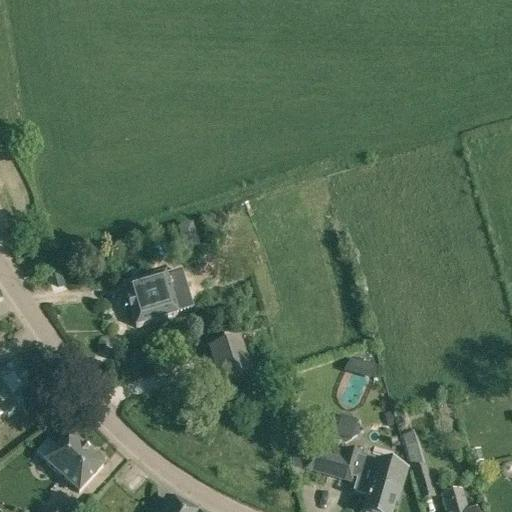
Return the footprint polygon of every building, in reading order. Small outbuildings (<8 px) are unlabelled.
[(177,230),(185,255),(200,251),(192,225),(177,230)] [(196,261),(202,280),(216,277),(210,256),(196,261)] [(124,287),(136,329),(178,316),(165,275),(124,287)] [(210,351),(220,384),(249,375),(239,342),(210,351)] [(7,416),(20,408),(25,415),(39,406),(34,398),(36,397),(15,366),(0,375),(0,414),(5,412),(7,416)] [(384,415),(388,428),(395,426),(391,413),(384,415)] [(43,461),(77,493),(102,466),(68,435),(55,449),(46,441),(36,452),(44,460),(43,461)] [(418,444),(405,447),(407,457),(420,453),(418,444)] [(290,467),(302,471),(300,464),(296,449),(286,452),(290,467)] [(359,459),(361,454),(346,450),(342,461),(311,452),(306,471),(352,485),(352,484),(359,459)] [(479,450),(469,453),(472,464),(482,461),(479,450)] [(407,457),(411,471),(425,468),(420,453),(407,457)] [(389,467),(359,459),(352,484),(356,485),(354,494),(368,498),(364,511),(391,511),(394,504),(398,505),(401,492),(400,491),(405,471),(389,467)] [(425,468),(411,471),(418,495),(433,490),(427,467),(425,468)] [(475,511),(475,510),(469,511),(467,511),(462,491),(441,497),(445,511),(475,511)] [(160,511),(185,511),(165,502),(160,511)]
